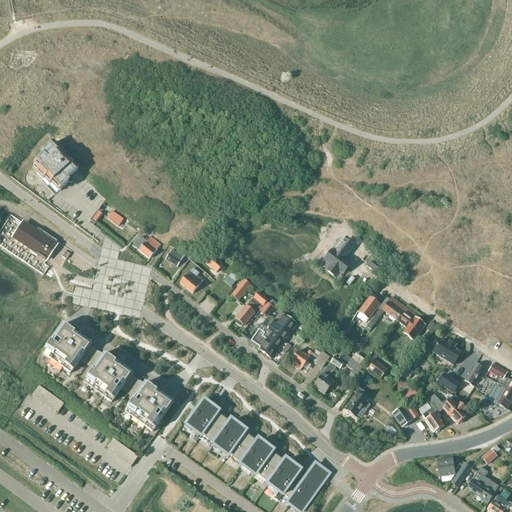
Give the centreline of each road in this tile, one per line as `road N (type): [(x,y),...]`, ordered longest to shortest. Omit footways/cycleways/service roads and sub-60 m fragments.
road 1 (unclassified): [(368,480),(160,320),(78,292)]
road 2 (secondary): [(368,480),(401,455),(511,424)]
